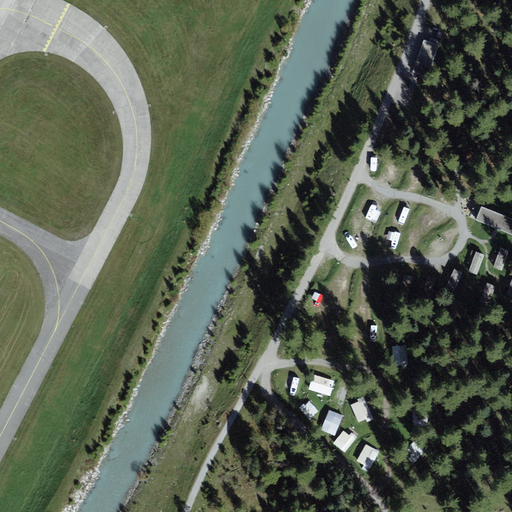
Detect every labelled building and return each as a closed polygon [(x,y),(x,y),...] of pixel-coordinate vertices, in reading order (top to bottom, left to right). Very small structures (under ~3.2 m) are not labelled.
[(438,45),(424,40),(413,73),(427,78),(438,45)] [(511,219),(481,207),(476,220),(511,235),(511,219)] [(509,251),(500,248),(493,268),(502,271),(509,251)] [(484,255),(476,252),(469,272),(477,275),(484,255)] [(463,273),(454,269),(446,289),(454,293),(463,273)] [(413,277),(404,275),(398,293),(407,296),(413,277)] [(436,279),(427,277),(421,299),(430,301),(436,279)] [(496,287),(487,283),(478,304),(487,308),(496,287)] [(462,303),(453,299),(445,318),(454,322),(462,303)] [(393,345),(394,365),(407,365),(407,345),(393,345)]
